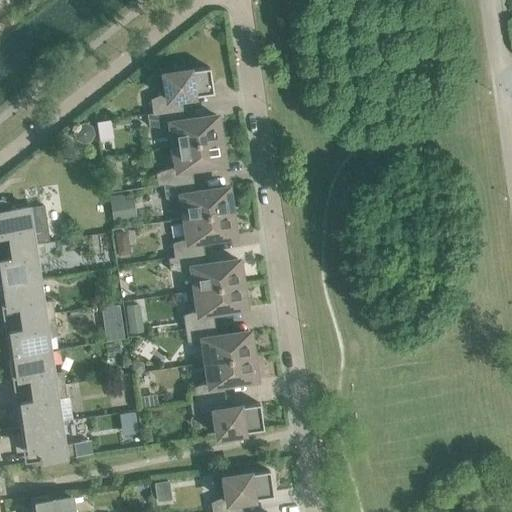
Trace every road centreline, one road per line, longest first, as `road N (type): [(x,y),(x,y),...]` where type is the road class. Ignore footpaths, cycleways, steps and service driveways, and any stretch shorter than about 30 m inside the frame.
road 1 (residential): [(232,0),(313,511)]
road 2 (residential): [(0,166),(214,0)]
